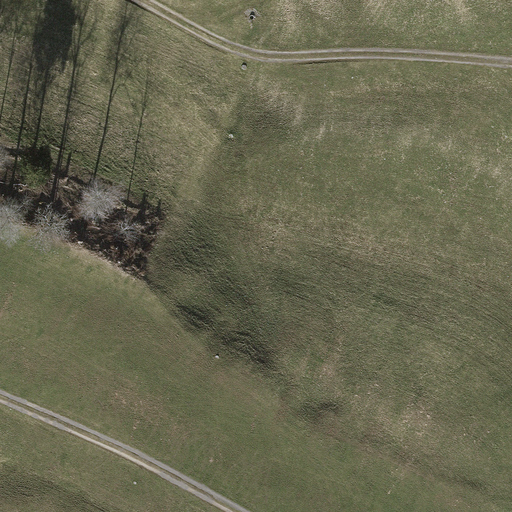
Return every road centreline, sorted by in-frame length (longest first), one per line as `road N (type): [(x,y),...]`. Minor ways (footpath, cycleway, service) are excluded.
road 1 (track): [(134,0),(271,62),(511,64)]
road 2 (track): [(0,399),(233,511)]
